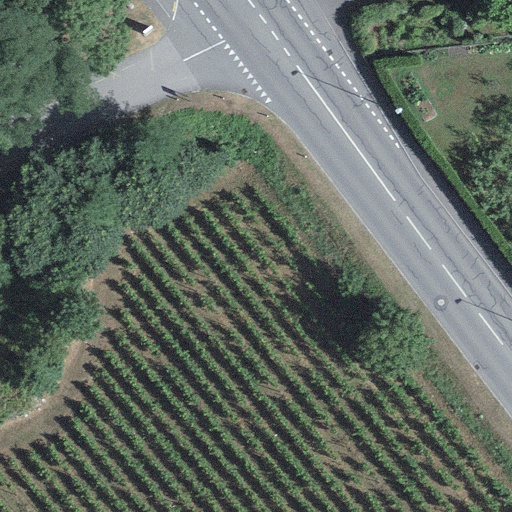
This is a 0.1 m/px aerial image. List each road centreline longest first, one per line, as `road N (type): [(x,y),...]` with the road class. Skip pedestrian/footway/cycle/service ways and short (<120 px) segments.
road 1 (secondary): [(511,356),(257,22)]
road 2 (unclassified): [(257,22),(0,154)]
